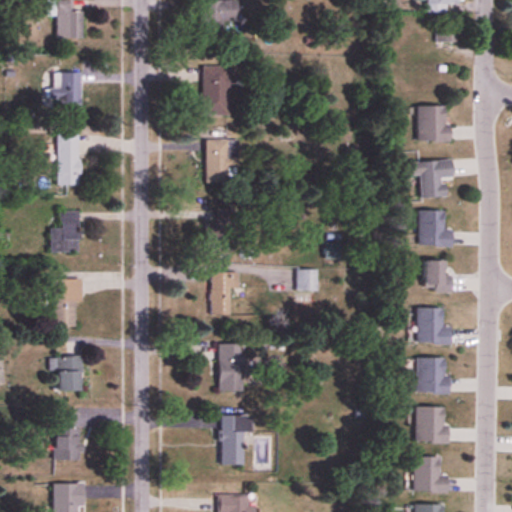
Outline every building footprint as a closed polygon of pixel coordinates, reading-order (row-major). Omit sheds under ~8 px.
[(82,39),(82,11),(73,11),(72,0),(45,0),(46,16),(55,16),(55,39),(82,39)] [(199,1),(199,31),(209,31),(208,40),(221,41),(221,22),(241,22),(241,1),(199,1)] [(228,67),(202,67),(202,116),(228,116),(228,67)] [(80,73),(52,73),(52,88),(48,88),(48,100),(55,100),(55,108),(80,108),(80,73)] [(417,142),(447,142),(447,107),(417,107),(417,142)] [(56,135),(56,186),(79,186),(79,135),(56,135)] [(236,141),(205,141),(205,184),(235,184),(236,141)] [(419,199),(445,198),(444,179),(451,179),(450,161),(408,163),(409,177),(418,176),(419,199)] [(413,209),(413,233),(413,242),(413,244),(429,244),(429,246),(448,246),(448,229),(440,229),(440,210),(413,209)] [(232,210),(217,210),(217,224),(205,224),(205,256),(231,257),(232,210)] [(79,212),(59,212),(59,229),(49,229),(49,253),(79,253),(79,212)] [(450,276),(444,276),(444,262),(422,262),(422,293),(450,293),(450,276)] [(317,271),(295,271),(295,293),(317,293),(317,271)] [(238,274),(210,274),(210,316),(230,316),(230,289),(238,289),(238,274)] [(51,327),(74,327),(75,303),(80,303),(80,281),(52,280),(51,327)] [(449,344),(449,329),(441,329),(441,309),(415,309),(415,343),(449,344)] [(242,344),(217,344),(217,391),(242,391),(242,344)] [(80,390),(80,357),(54,357),(54,390),(80,390)] [(447,393),(447,358),(415,358),(415,393),(447,393)] [(414,407),(414,443),(446,443),(446,407),(414,407)] [(52,460),(79,461),(81,414),(53,414),(52,460)] [(219,465),(241,465),(241,433),(250,433),(251,416),(219,415),(219,465)] [(447,492),(447,475),(438,475),(438,457),(412,457),(412,492),(447,492)] [(82,505),(83,483),(51,483),(50,511),(78,511),(79,505),(82,505)] [(215,511),(247,511),(247,494),(215,494),(215,511)] [(442,511),(442,504),(413,503),(413,511),(442,511)]
